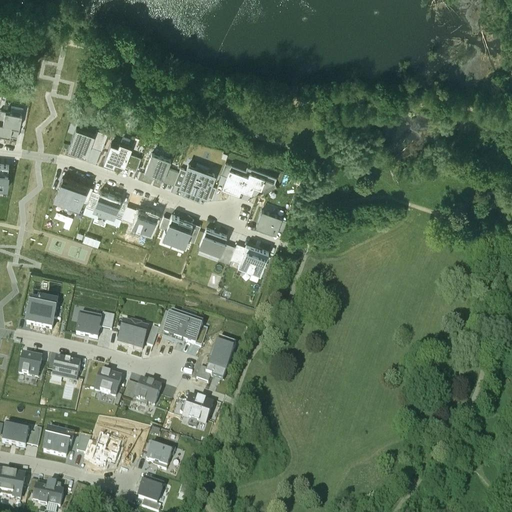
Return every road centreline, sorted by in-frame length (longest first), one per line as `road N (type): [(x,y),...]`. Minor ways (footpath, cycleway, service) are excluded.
road 1 (residential): [(0,151),(223,211)]
road 2 (residential): [(0,329),(167,364)]
road 3 (residential): [(0,454),(122,478)]
